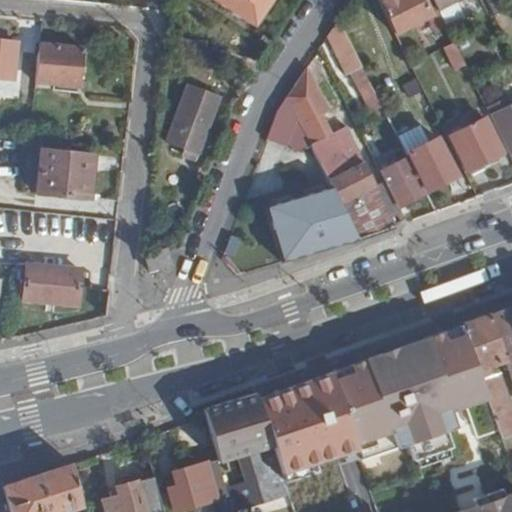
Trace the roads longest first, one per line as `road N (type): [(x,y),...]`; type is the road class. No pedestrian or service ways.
road 1 (primary): [(0,428),(279,347),(511,263)]
road 2 (residential): [(328,0),(248,130),(190,282),(187,329)]
road 3 (primary): [(511,229),(243,325),(187,329)]
road 4 (tertiary): [(124,345),(112,363),(0,389)]
road 5 (primary): [(124,345),(0,376)]
